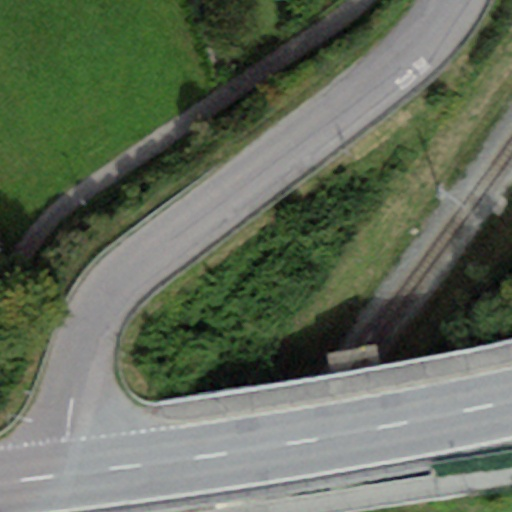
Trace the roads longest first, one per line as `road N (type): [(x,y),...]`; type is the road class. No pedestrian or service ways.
road 1 (residential): [(457,0),(395,73),(125,276),(91,338),(64,477)]
road 2 (tertiary): [(64,477),(511,399)]
